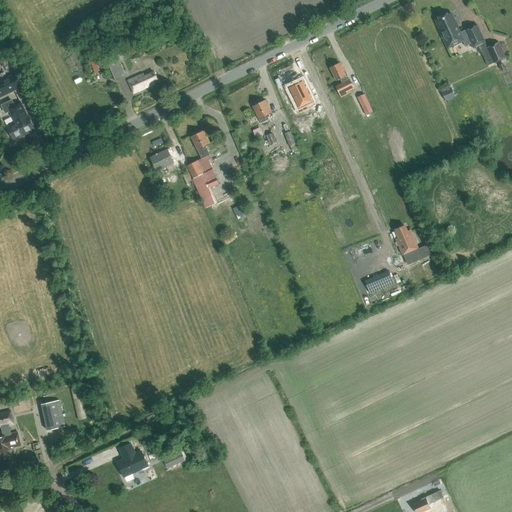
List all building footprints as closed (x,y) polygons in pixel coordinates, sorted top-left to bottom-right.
[(447,48),(462,41),(465,47),(471,44),(473,48),(485,42),(477,25),(465,30),(466,31),(460,34),(451,13),(447,15),(447,13),(438,17),(439,19),(435,20),(440,31),(439,31),(447,48)] [(487,48),(494,63),(505,58),(498,43),(487,48)] [(76,52),(68,54),(73,71),(81,68),(76,52)] [(117,54),(105,59),(115,81),(126,76),(120,63),(121,63),(117,54)] [(90,63),(94,73),(104,69),(100,59),(90,63)] [(340,63),(330,68),(337,81),(340,79),(342,83),(335,86),(341,98),(348,94),(346,90),(352,86),(345,71),(344,72),(340,63)] [(157,80),(153,72),(144,76),(143,74),(127,81),(133,94),(149,87),(154,84),(153,82),(157,80)] [(0,97),(22,86),(16,74),(0,81),(0,97)] [(293,86),(289,88),(299,107),(300,107),(312,101),(306,91),(302,82),(293,86)] [(442,94),(445,100),(454,96),(452,90),(442,94)] [(365,94),(358,97),(366,115),(373,112),(368,102),(365,94)] [(28,117),(21,103),(14,106),(12,100),(1,105),(5,114),(9,111),(13,118),(16,122),(15,122),(15,123),(8,126),(14,138),(7,141),(8,142),(14,139),(34,129),(28,117)] [(267,116),(271,114),(265,100),(252,106),(259,120),(261,123),(268,120),(267,116)] [(263,136),(260,128),(253,130),(256,139),(263,136)] [(203,131),(191,137),(201,159),(209,155),(205,146),(210,144),(203,131)] [(298,150),(290,132),(284,134),(289,147),(290,146),(293,152),(298,150)] [(277,142),(272,133),(267,136),(271,145),(277,142)] [(175,166),(186,160),(181,151),(176,154),(173,147),(167,150),(167,149),(150,158),(156,171),(173,163),(175,166)] [(186,166),(192,180),(204,175),(197,161),(186,166)] [(205,181),(208,189),(219,185),(219,184),(216,177),(205,181)] [(218,203),(214,196),(202,201),(205,209),(218,203)] [(403,255),(418,248),(411,231),(408,233),(405,226),(396,230),(399,236),(396,238),(403,255)] [(389,271),(366,281),(371,293),(394,283),(389,271)] [(76,419),(84,418),(82,387),(74,388),(76,419)] [(41,403),(45,429),(65,426),(61,400),(41,403)] [(10,411),(0,413),(0,426),(1,426),(7,425),(13,423),(10,411)] [(0,434),(0,456),(1,456),(2,459),(9,458),(8,450),(10,449),(9,448),(21,445),(18,432),(11,433),(9,427),(8,427),(7,425),(1,426),(3,431),(4,430),(5,434),(0,434)] [(135,454),(130,443),(119,448),(124,459),(117,462),(124,477),(126,482),(133,479),(131,474),(148,466),(141,451),(135,454)] [(180,451),(163,459),(167,469),(185,461),(180,451)] [(420,511),(430,508),(429,504),(443,498),(440,491),(436,492),(421,499),(422,500),(413,504),(416,511),(420,511)] [(448,511),(447,510),(453,508),(449,499),(438,503),(441,511),(448,511)]
